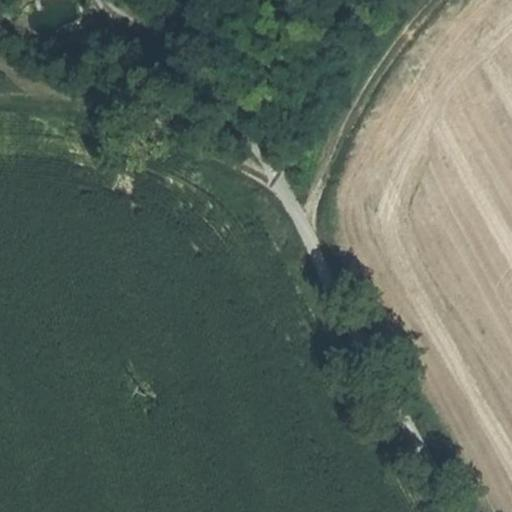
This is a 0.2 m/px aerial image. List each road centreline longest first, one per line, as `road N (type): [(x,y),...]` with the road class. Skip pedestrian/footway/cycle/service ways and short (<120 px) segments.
road 1 (track): [(0,95),(95,99),(189,128),(270,179),(299,217)]
road 2 (track): [(299,217),(329,137),(433,0)]
